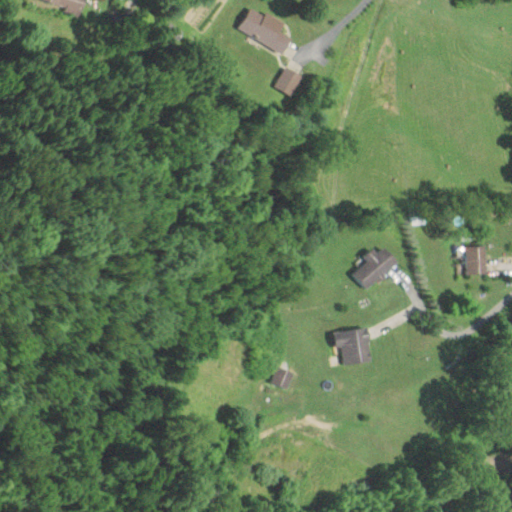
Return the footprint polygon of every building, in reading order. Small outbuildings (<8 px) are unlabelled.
[(35,0),(81,14),(85,0),(35,0)] [(283,52),(290,38),(279,32),(283,23),(249,6),(238,28),(283,52)] [(465,275),(486,275),(486,246),(465,246),(465,275)] [(363,257),(367,262),(353,273),(366,289),(398,263),(385,247),(377,253),(374,249),(363,257)] [(345,364),(370,361),(366,328),(334,333),(336,349),(343,348),(345,364)] [(288,389),(294,372),(277,366),(271,383),(288,389)]
